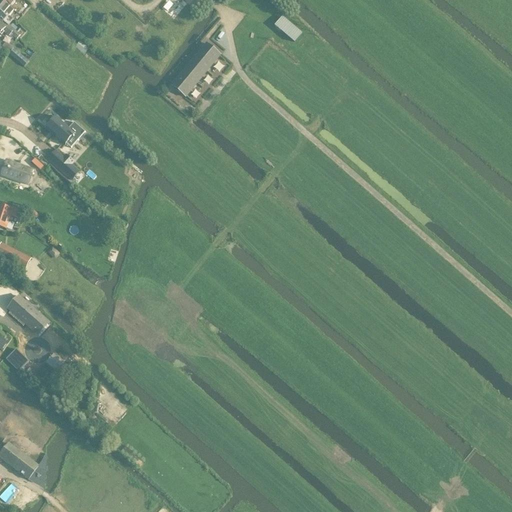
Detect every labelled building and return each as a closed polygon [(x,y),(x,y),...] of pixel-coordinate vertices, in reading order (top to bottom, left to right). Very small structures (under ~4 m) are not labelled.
[(5,14),(9,17),(14,11),(10,8),(0,0),(0,12),(3,16),(5,14)] [(152,0),(129,0),(143,11),(152,0)] [(0,12),(0,34),(3,31),(9,37),(11,35),(12,33),(18,38),(20,36),(14,31),(9,26),(13,21),(9,17),(5,14),(3,16),(0,12)] [(171,86),(186,99),(221,56),(214,50),(207,44),(206,44),(188,66),(171,86)] [(14,49),(10,54),(12,56),(17,61),(25,67),(29,62),(22,56),(14,49)] [(56,118),(46,129),(65,146),(67,144),(71,148),(85,133),(74,124),(69,130),(56,118)] [(56,151),(48,159),(72,181),(80,173),(72,166),(75,163),(66,155),(64,158),(56,151)] [(7,160),(1,176),(28,186),(34,170),(7,160)] [(0,228),(6,230),(9,221),(10,217),(19,220),(21,212),(13,210),(0,205),(0,228)] [(0,256),(26,270),(30,261),(1,245),(0,247),(0,256)] [(60,255),(53,247),(48,253),(55,260),(60,255)] [(19,297),(8,309),(35,334),(47,321),(19,297)] [(0,349),(3,352),(13,339),(7,335),(0,330),(0,349)] [(6,360),(19,372),(29,362),(16,350),(6,360)] [(0,459),(28,481),(38,467),(8,444),(0,454),(0,459)]
